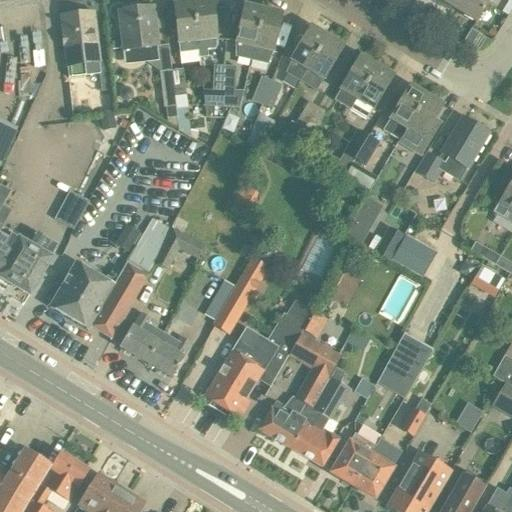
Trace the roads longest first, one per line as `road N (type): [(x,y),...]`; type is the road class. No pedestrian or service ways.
road 1 (primary): [(263,511),(0,352)]
road 2 (residential): [(332,0),(468,84),(511,41)]
